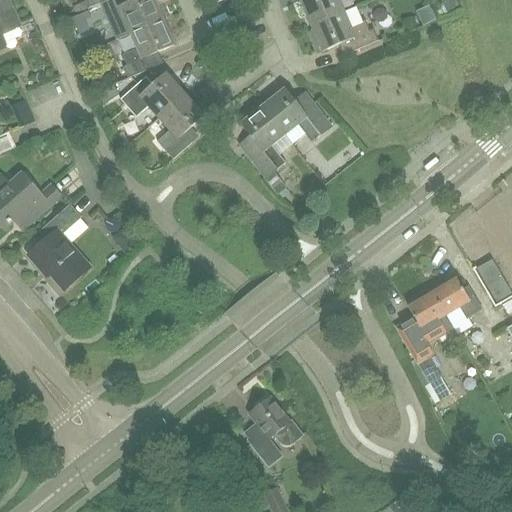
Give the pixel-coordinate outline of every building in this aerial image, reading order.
[(0,0),(0,49),(7,46),(2,35),(19,27),(7,0),(0,0)] [(84,0),(89,10),(100,5),(112,0),(84,0)] [(126,0),(112,0),(100,5),(110,28),(126,21),(132,35),(164,22),(154,0),(142,0),(129,6),(126,0)] [(338,0),(304,0),(302,1),(313,27),(344,14),(338,0)] [(366,21),(363,22),(359,11),(354,9),(344,14),(313,27),(324,53),(347,42),(352,54),(380,42),(374,30),(370,32),(366,21)] [(175,48),(164,22),(132,35),(138,50),(122,57),(127,68),(123,69),(128,80),(156,68),(151,58),(175,48)] [(160,120),(186,98),(167,77),(148,94),(140,84),(121,101),(137,119),(150,108),(160,120)] [(286,91),(264,108),(286,137),(299,127),(313,144),(333,128),(313,103),(302,112),(286,91)] [(204,119),(186,98),(160,120),(170,132),(157,143),(174,162),(193,144),(185,135),(204,119)] [(273,147),(286,137),(264,108),(242,126),(258,146),(247,155),(266,180),(266,181),(277,197),(288,189),(275,174),(287,164),(273,147)] [(0,155),(17,148),(10,134),(0,137),(0,155)] [(35,220),(62,197),(52,186),(40,196),(23,177),(4,193),(0,188),(0,223),(5,229),(26,211),(35,220)] [(62,236),(81,219),(70,207),(40,234),(47,242),(29,258),(42,272),(46,269),(65,291),(90,269),(62,236)] [(477,270),(495,303),(510,295),(492,261),(477,270)] [(456,280),(432,294),(452,329),(453,329),(457,336),(471,328),(467,320),(482,312),(474,299),(469,302),(456,280)] [(408,309),(414,319),(397,328),(417,360),(428,354),(424,345),(452,329),(432,294),(408,309)] [(511,337),(511,300),(502,306),(508,317),(511,314),(511,326),(508,329),(511,337)] [(417,360),(415,361),(429,386),(442,378),(428,354),(417,360)] [(270,441),(269,440),(274,437),(279,443),(280,442),(283,444),(286,445),(289,445),(292,443),(293,445),(304,436),(292,421),(289,423),(270,399),(250,414),(258,424),(257,425),(257,424),(245,434),(249,440),(247,441),(263,460),(269,455),(268,454),(270,451),(272,448),(271,444),(270,441)] [(288,511),(278,489),(263,496),(271,511),(288,511)] [(400,501),(391,508),(393,511),(407,511),(408,511),(400,501)]
